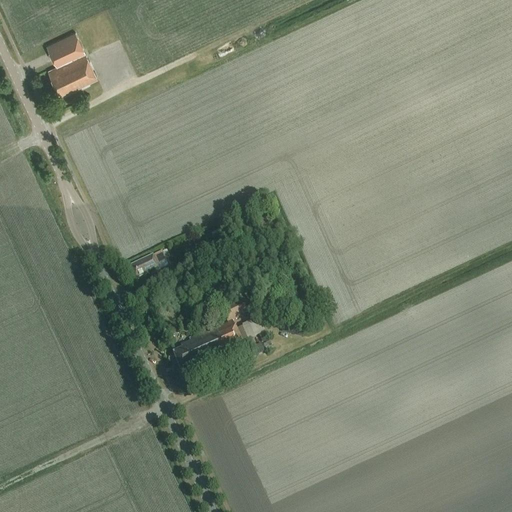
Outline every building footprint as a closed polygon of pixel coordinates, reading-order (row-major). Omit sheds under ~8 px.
[(76,33),(46,47),(56,67),(49,70),(60,95),(70,90),(71,91),(97,79),(76,33)] [(162,253),(129,268),(135,281),(148,275),(149,277),(160,272),(157,266),(166,261),(162,253)] [(199,259),(189,264),(191,269),(202,265),(199,259)] [(177,270),(162,276),(165,284),(180,278),(177,270)] [(193,303),(200,302),(199,292),(192,293),(193,303)] [(228,324),(233,321),(250,314),(244,302),(222,312),(228,324)] [(242,325),(236,328),(233,321),(228,324),(215,329),(194,338),(195,341),(181,347),(183,350),(174,354),(183,376),(195,370),(197,376),(218,367),(215,361),(222,358),(224,364),(247,354),(243,344),(249,341),(242,325)] [(264,343),(251,348),(254,357),(268,353),(264,343)]
